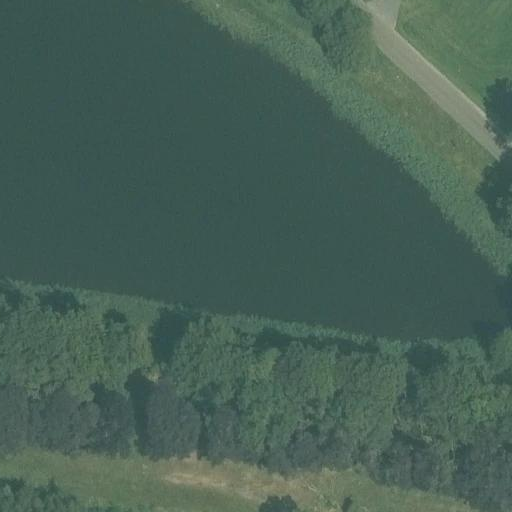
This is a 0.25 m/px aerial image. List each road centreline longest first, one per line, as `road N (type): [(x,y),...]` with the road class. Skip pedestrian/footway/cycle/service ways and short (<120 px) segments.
road 1 (track): [(511,449),(0,378)]
road 2 (unclassified): [(511,156),(345,0)]
